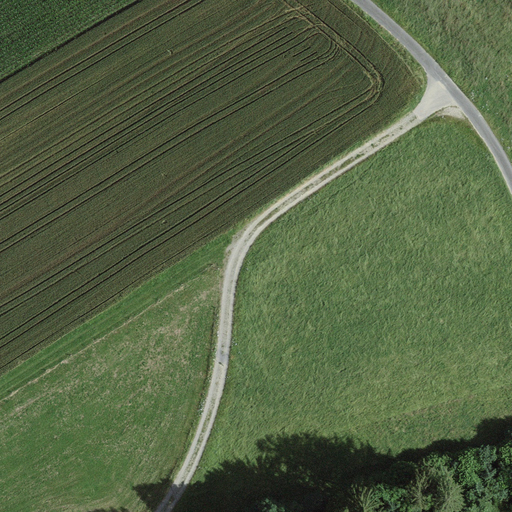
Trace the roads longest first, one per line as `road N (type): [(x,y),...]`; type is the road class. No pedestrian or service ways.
road 1 (track): [(159,511),(206,422),(235,256),(245,236),(303,191)]
road 2 (unclassified): [(452,88),(303,191)]
road 3 (unclassified): [(452,88),(361,0)]
